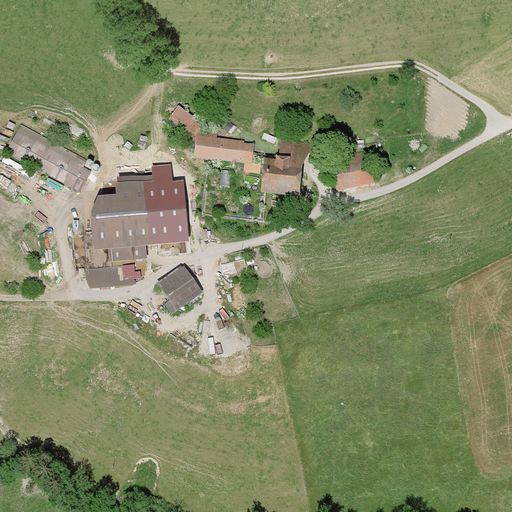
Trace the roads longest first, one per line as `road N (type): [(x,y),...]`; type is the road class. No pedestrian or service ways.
road 1 (track): [(103,0),(174,71),(283,77),(418,64),(509,126)]
road 2 (track): [(410,180),(269,237),(186,259),(139,289),(70,295)]
road 3 (track): [(70,295),(59,222),(65,205),(97,186),(105,152),(95,132)]
